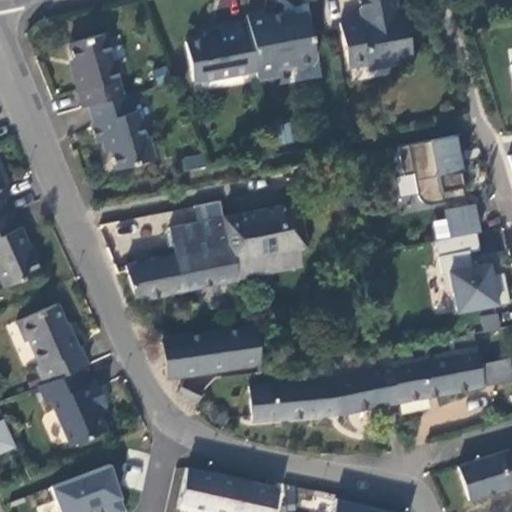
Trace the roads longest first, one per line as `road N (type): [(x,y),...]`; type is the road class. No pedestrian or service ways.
road 1 (residential): [(0,33),(74,223),(167,420)]
road 2 (residential): [(167,420),(224,451),(391,480)]
road 3 (residential): [(435,0),(486,149)]
road 4 (unclassified): [(391,480),(428,458),(511,432)]
